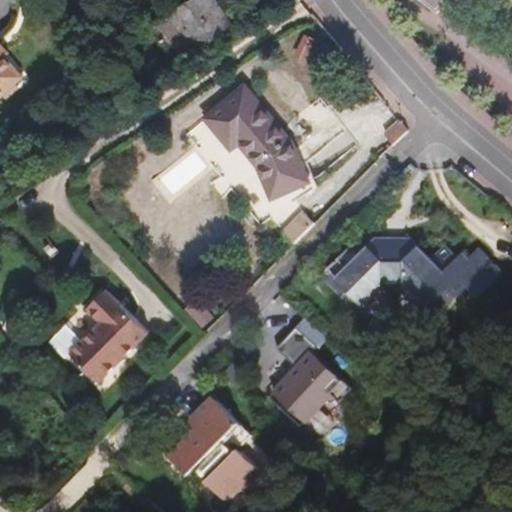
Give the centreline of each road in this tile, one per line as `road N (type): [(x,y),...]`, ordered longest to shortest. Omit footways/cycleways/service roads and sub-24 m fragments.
road 1 (residential): [(441,123),(170,388),(58,511)]
road 2 (residential): [(330,0),(441,123)]
